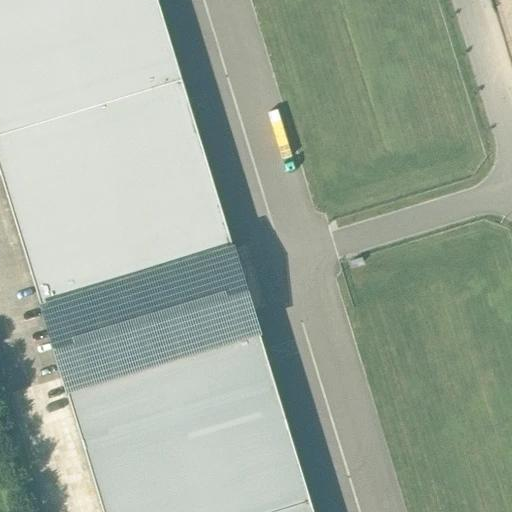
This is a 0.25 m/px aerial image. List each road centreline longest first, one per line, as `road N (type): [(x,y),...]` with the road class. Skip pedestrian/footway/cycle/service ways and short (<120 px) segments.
road 1 (unclassified): [(336,242),(511,189)]
road 2 (unclassified): [(467,0),(511,143)]
